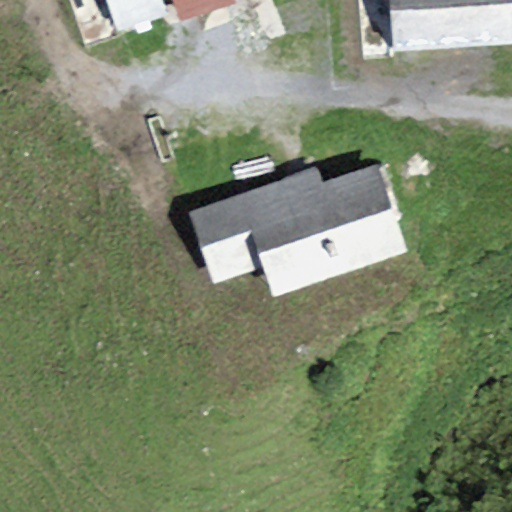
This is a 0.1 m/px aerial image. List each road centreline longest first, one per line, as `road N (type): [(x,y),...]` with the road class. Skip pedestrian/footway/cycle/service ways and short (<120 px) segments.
road 1 (track): [(129,93),(511,110)]
road 2 (track): [(46,0),(129,93)]
